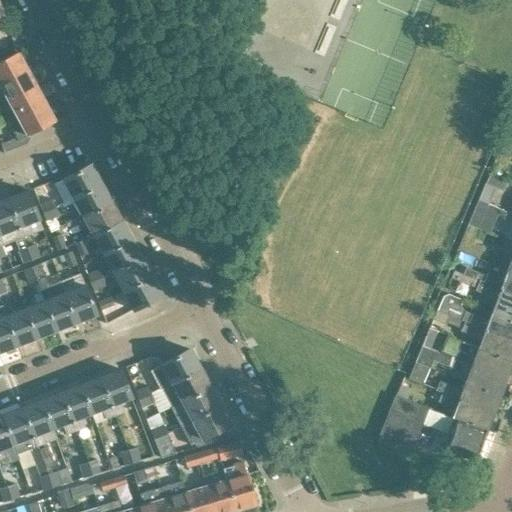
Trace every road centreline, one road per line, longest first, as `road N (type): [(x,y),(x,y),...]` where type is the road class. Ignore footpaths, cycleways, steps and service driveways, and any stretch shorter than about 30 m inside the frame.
road 1 (residential): [(303,511),(197,312)]
road 2 (residential): [(0,389),(197,312)]
road 3 (residential): [(197,312),(99,125)]
road 4 (residential): [(99,125),(32,0)]
